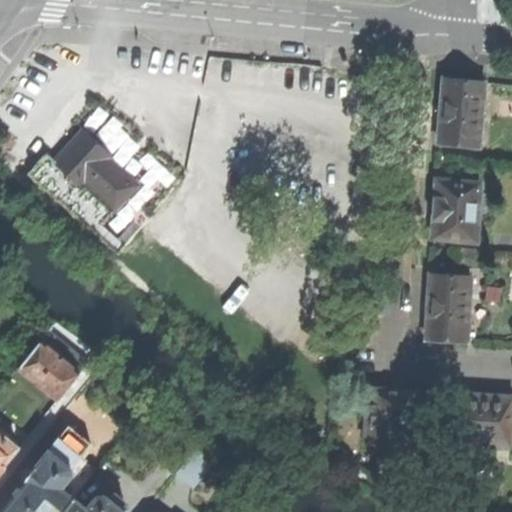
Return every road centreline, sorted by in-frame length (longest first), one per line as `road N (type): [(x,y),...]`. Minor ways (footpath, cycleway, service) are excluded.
road 1 (residential): [(426,32),(393,364),(511,371)]
road 2 (residential): [(113,0),(426,32)]
